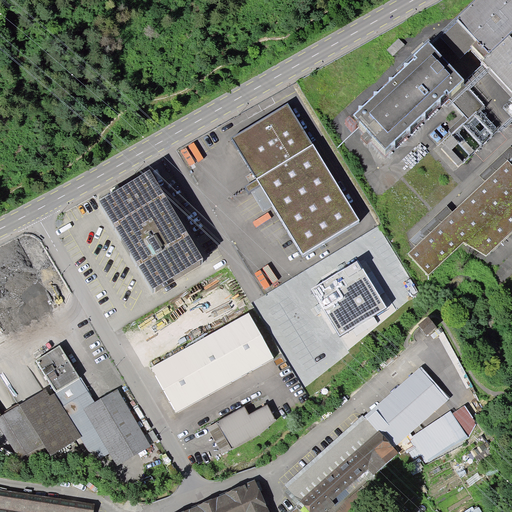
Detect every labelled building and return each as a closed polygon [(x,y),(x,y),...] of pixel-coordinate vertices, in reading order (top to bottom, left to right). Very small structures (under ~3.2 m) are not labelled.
[(511,0),(475,0),(457,17),(459,20),(489,53),(511,32),(511,0)] [(489,53),(459,20),(431,44),(429,42),(413,55),(415,57),(353,115),(385,150),(445,94),(447,96),(464,79),(483,62),(481,60),(489,53)] [(511,102),(511,32),(489,53),(481,60),(483,62),(511,92),(511,96),(509,99),(511,102)] [(511,96),(511,92),(483,62),(464,79),(447,96),(465,115),(449,130),(453,135),(445,142),(446,143),(441,148),(459,167),(504,124),(507,127),(511,122),(511,102),(509,99),(511,96)] [(256,178),(302,255),(359,220),(313,143),(311,144),(288,104),(233,138),(257,178),(256,178)] [(415,245),(408,252),(429,275),(464,242),(487,255),(511,231),(511,146),(511,145),(480,175),(485,180),(453,211),(447,204),(410,239),(415,245)] [(99,200),(153,289),(203,258),(149,169),(99,200)] [(387,307),(358,260),(344,268),(311,289),(320,304),(324,310),(339,336),(387,307)] [(317,314),(324,310),(320,304),(313,308),(317,314)] [(249,313),(151,367),(176,413),(274,358),(249,313)] [(430,320),(419,328),(427,339),(438,330),(430,320)] [(80,378),(60,346),(48,353),(37,359),(57,392),(50,396),(46,389),(20,404),(48,449),(52,455),(80,438),(95,462),(110,453),(84,409),(96,402),(81,377),(80,378)] [(421,367),(420,368),(448,400),(449,398),(421,367)] [(420,368),(364,416),(378,431),(379,431),(394,448),(411,433),(448,400),(420,368)] [(96,402),(84,409),(110,453),(118,466),(151,446),(117,389),(96,402)] [(0,427),(23,465),(48,449),(20,404),(1,416),(0,416),(0,427)] [(217,422),(208,427),(223,455),(234,450),(261,434),(276,420),(268,405),(249,414),(245,407),(217,422)] [(477,424),(465,405),(452,413),(451,411),(412,436),(411,433),(394,448),(399,452),(400,454),(415,446),(428,462),(469,438),(477,424)] [(378,431),(364,416),(363,415),(285,484),(300,501),(309,511),(326,511),(335,505),(332,501),(368,469),(372,473),(373,475),(399,452),(394,448),(379,431),(378,431)] [(332,501),(335,505),(336,505),(372,473),(368,469),(332,501)] [(269,511),(255,479),(180,511),(269,511)] [(0,511),(93,511),(95,504),(0,488),(0,511)] [(309,511),(300,501),(288,511),(309,511)]
